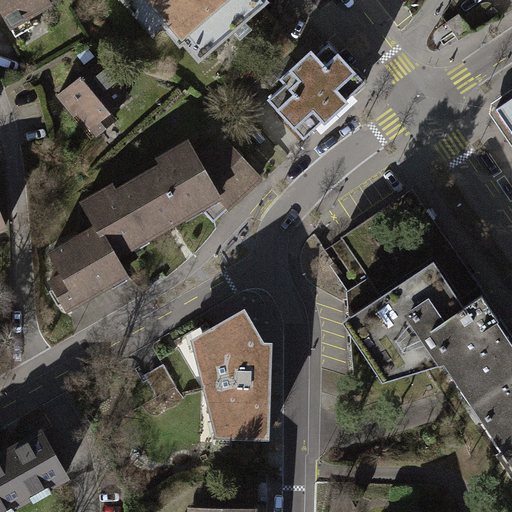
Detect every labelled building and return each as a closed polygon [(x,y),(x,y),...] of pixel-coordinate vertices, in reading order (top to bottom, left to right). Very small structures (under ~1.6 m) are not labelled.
[(0,0),(0,22),(7,33),(60,0),(0,0)] [(264,0),(122,0),(193,82),(275,13),(264,0)] [(463,13),(447,23),(459,42),(475,33),(463,13)] [(284,87),(269,100),(303,136),(363,82),(329,45),(312,60),(309,57),(281,83),(284,87)] [(105,59),(56,100),(96,149),(146,109),(105,59)] [(511,102),(493,116),(511,142),(511,102)] [(63,272),(53,278),(69,308),(125,277),(113,256),(216,199),(226,210),(258,179),(221,140),(198,161),(188,144),(84,205),(97,227),(52,254),(63,272)] [(412,195),(344,241),(381,296),(342,322),(384,384),(445,365),(511,465),(511,345),(482,301),(412,195)] [(265,347),(244,309),(189,342),(217,447),(268,448),(271,347),(265,347)] [(135,357),(157,399),(177,388),(155,347),(135,357)] [(0,511),(15,511),(70,481),(41,431),(0,454),(0,511)]
